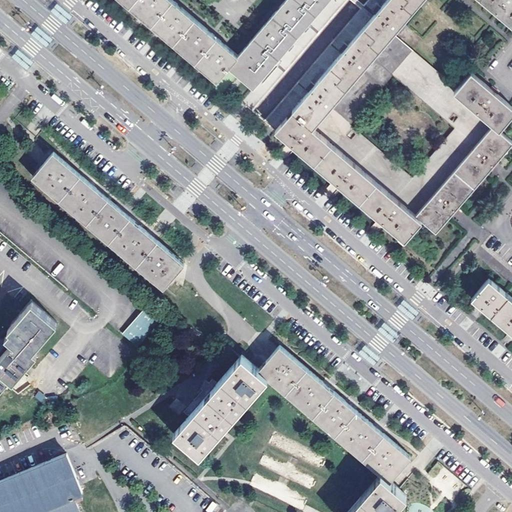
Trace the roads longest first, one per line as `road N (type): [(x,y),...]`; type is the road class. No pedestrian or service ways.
road 1 (residential): [(244,228),(225,252),(511,495)]
road 2 (secondary): [(244,228),(511,456)]
road 3 (secondary): [(511,416),(263,205)]
road 4 (residential): [(511,377),(283,181)]
road 5 (residential): [(0,61),(123,168),(145,144)]
road 6 (secondary): [(0,19),(145,144)]
road 7 (secondary): [(166,123),(23,0)]
road 8 (residential): [(187,99),(71,0)]
road 9 (secondary): [(145,144),(244,228)]
road 10 (secondary): [(263,205),(166,123)]
